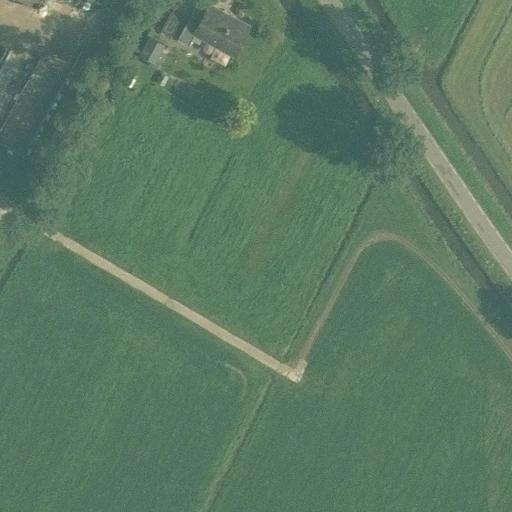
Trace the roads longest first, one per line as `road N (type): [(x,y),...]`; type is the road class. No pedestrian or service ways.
road 1 (unclassified): [(511,265),(326,0)]
road 2 (track): [(0,28),(76,52),(109,0)]
